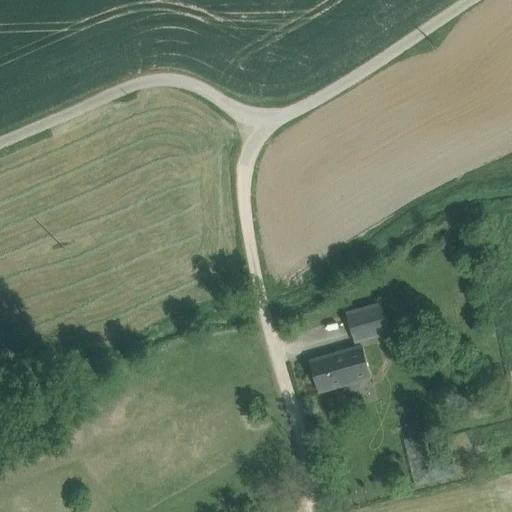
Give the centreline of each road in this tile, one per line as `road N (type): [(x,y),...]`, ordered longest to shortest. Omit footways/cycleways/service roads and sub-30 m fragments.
road 1 (unclassified): [(249,120),(241,185),(258,293),(313,477),(302,511)]
road 2 (unclassified): [(249,120),(289,117),(354,84),(479,0)]
